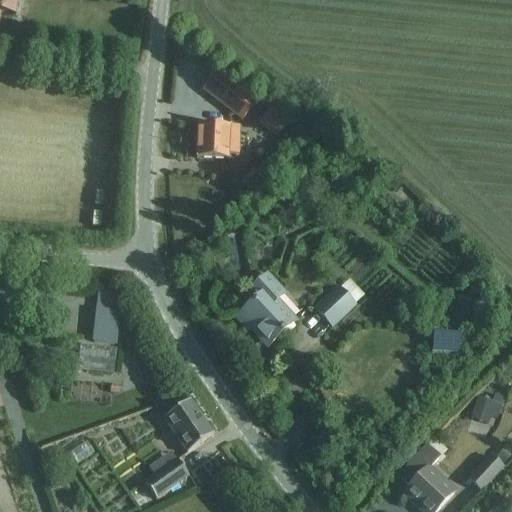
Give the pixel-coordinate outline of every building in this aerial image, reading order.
[(0,0),(0,15),(17,18),(19,0),(0,0)] [(217,72),(202,91),(242,122),(256,103),(217,72)] [(271,109),(258,126),(276,139),(288,123),(271,109)] [(229,127),(197,126),(196,160),(228,161),(228,156),(238,156),(238,143),(229,143),(229,127)] [(267,277),(257,286),(248,294),(256,302),(239,318),(267,348),(294,323),(275,303),(284,295),(267,277)] [(315,310),(332,328),(354,308),(337,290),(315,310)] [(133,330),(134,304),(113,304),(112,329),(133,330)] [(479,324),(451,324),(451,346),(479,346),(479,324)] [(97,339),(94,361),(127,365),(128,355),(131,355),(133,343),(97,339)] [(80,378),(123,381),(123,366),(80,363),(80,378)] [(189,404),(172,415),(163,421),(187,455),(195,448),(212,437),(189,404)] [(429,472),(428,471),(438,459),(426,448),(398,477),(409,488),(403,496),(420,511),(437,511),(453,495),(439,481),(439,478),(433,472),(429,472)] [(490,458),(468,482),(480,492),(502,469),(490,458)] [(177,462),(144,485),(155,501),(188,478),(177,462)]
